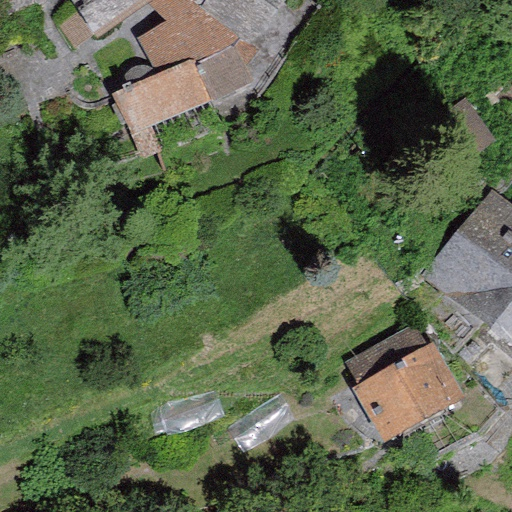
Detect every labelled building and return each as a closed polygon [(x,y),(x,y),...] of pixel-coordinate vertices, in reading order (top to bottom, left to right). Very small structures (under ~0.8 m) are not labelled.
[(71,46),(159,0),(72,0),(64,22),(71,46)] [(191,0),(243,43),(276,0),(191,0)] [(144,89),(115,100),(134,135),(251,78),(230,50),(200,70),(189,61),(144,89)] [(511,212),(490,193),(416,277),(511,360),(511,212)] [(420,342),(349,375),(382,444),(454,415),(420,342)]
